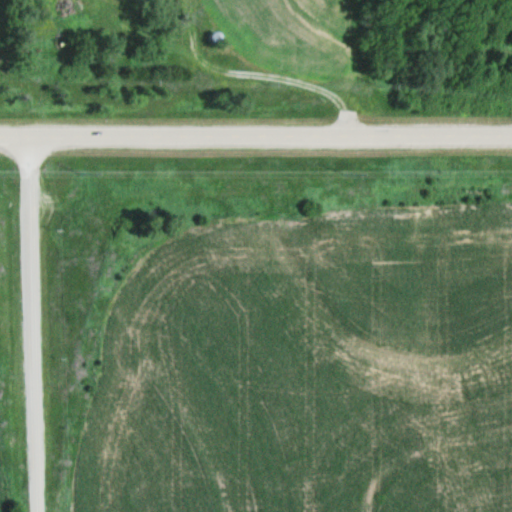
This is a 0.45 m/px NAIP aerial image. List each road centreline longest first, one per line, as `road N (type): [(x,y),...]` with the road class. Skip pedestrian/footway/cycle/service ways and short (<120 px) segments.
road 1 (secondary): [(511,135),(0,137)]
road 2 (tertiary): [(39,511),(36,137)]
